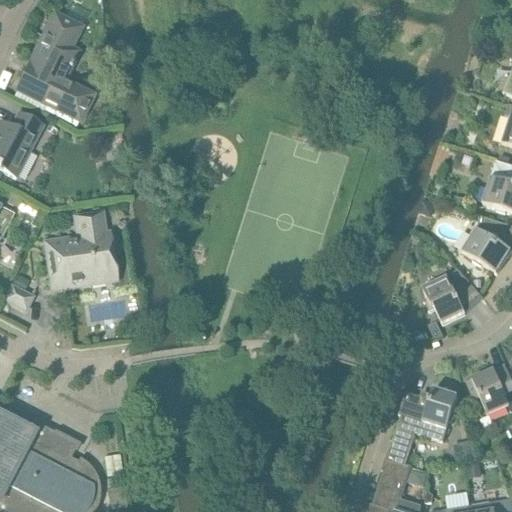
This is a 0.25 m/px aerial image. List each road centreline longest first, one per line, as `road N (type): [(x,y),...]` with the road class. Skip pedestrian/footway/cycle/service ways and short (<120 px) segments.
road 1 (residential): [(355,511),(394,375),(407,362),(476,342),(511,311)]
road 2 (residential): [(0,343),(50,365),(118,361)]
